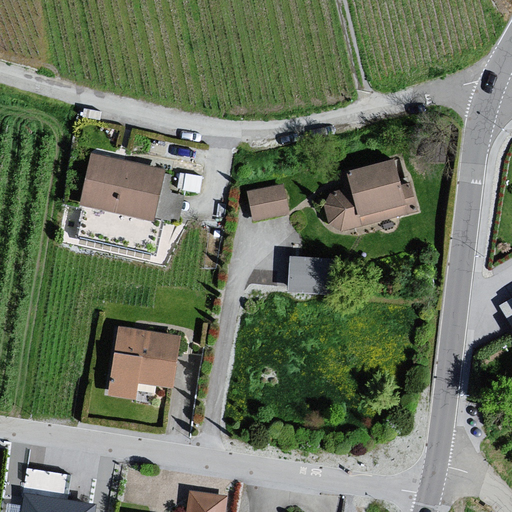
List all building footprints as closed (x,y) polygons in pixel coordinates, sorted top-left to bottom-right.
[(168,168),(93,152),(82,201),(157,216),(168,168)] [(396,167),(346,179),(342,189),(331,199),(324,210),(332,228),(345,235),(406,222),(415,212),(411,198),(400,184),(396,167)] [(284,191),(247,196),(253,225),(288,218),(284,191)] [(336,258),(290,255),(288,291),(334,293),(336,258)] [(182,341),(119,331),(107,401),(135,406),(140,387),(172,396),(182,341)] [(68,473),(27,467),(20,511),(95,511),(96,509),(64,504),(68,473)] [(191,497),(188,511),(226,511),(228,502),(191,497)]
